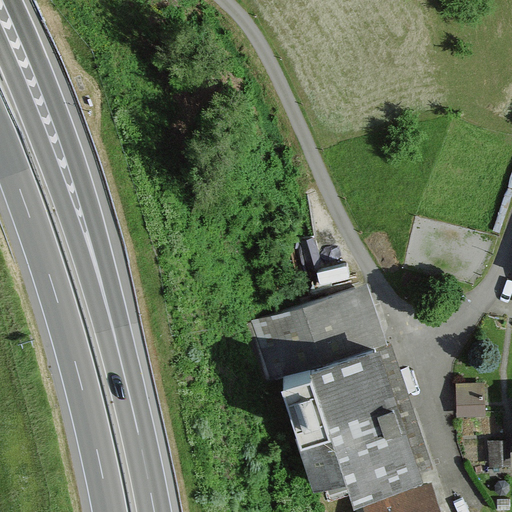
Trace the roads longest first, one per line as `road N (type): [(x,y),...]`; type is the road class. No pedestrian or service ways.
road 1 (unclassified): [(224,0),(265,50),(328,194),(412,334),(432,340),(454,331),(511,243)]
road 2 (trunk): [(155,511),(99,276),(0,8)]
road 3 (trunk): [(0,140),(77,372),(108,511)]
